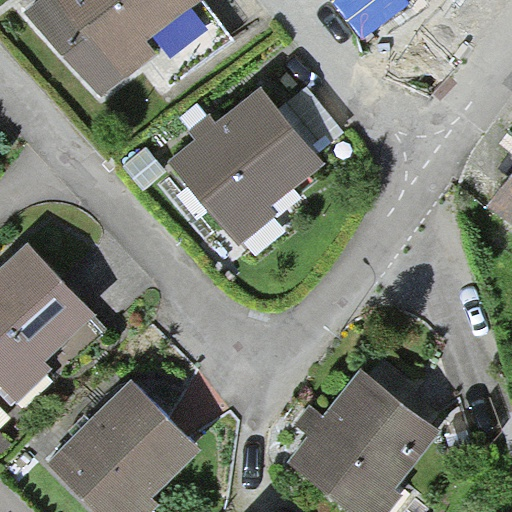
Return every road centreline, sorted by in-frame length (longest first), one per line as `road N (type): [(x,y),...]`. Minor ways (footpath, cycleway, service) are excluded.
road 1 (residential): [(434,140),(315,322),(263,331),(218,313),(57,141)]
road 2 (residential): [(434,140),(315,0)]
road 3 (residential): [(511,41),(434,140)]
